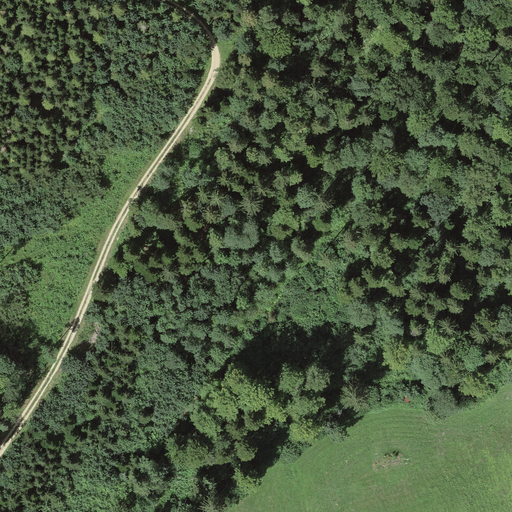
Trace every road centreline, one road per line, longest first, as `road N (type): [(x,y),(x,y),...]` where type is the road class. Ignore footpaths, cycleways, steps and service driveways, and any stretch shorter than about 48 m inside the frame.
road 1 (track): [(123,511),(280,278),(388,193),(461,161),(511,111)]
road 2 (track): [(0,453),(69,341),(125,213),(203,93),(211,41),(161,0)]
road 3 (track): [(511,347),(469,370),(327,393)]
